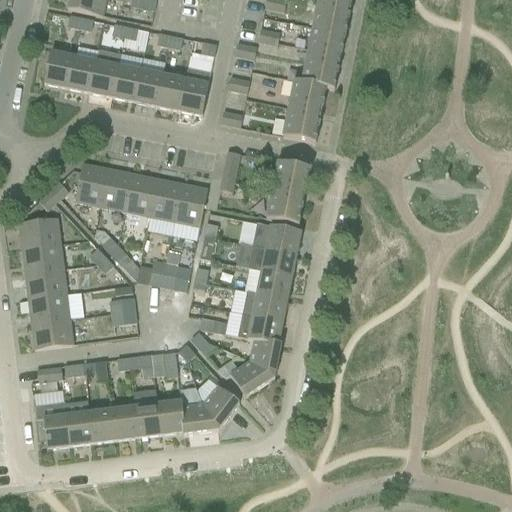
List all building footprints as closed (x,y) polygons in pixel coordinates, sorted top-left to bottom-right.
[(102,20),(106,0),(105,0),(69,0),(67,13),(102,20)] [(142,13),(145,2),(135,0),(132,0),(131,10),(142,13)] [(271,14),(273,2),(267,0),(264,13),(271,14)] [(345,39),(352,0),(318,0),(312,32),(345,39)] [(154,15),(156,4),(145,2),(142,13),(154,15)] [(273,2),(271,14),(277,15),(280,3),(273,2)] [(284,17),(286,4),(280,3),(277,15),(284,17)] [(79,33),(82,22),(70,20),(68,31),(79,33)] [(91,36),(93,24),(82,22),(79,33),(91,36)] [(124,42),(126,31),(115,29),(112,40),(124,42)] [(138,33),(126,31),(124,42),(136,45),(138,33)] [(312,32),(301,86),(301,88),(326,93),(333,94),(345,39),(312,32)] [(264,47),(266,35),(260,34),(258,46),(264,47)] [(266,35),(264,47),(270,49),(273,37),(266,35)] [(277,50),(279,38),(273,37),(270,49),(277,50)] [(168,51),(170,41),(159,38),(157,49),(168,51)] [(180,54),(182,43),(170,41),(168,51),(180,54)] [(216,50),(211,49),(203,47),(201,58),(214,61),(216,50)] [(240,62),(243,49),(237,48),(234,61),(240,62)] [(247,63),(249,51),(243,49),(240,62),(247,63)] [(249,51),(247,63),(253,64),(256,52),(249,51)] [(111,102),(118,70),(120,59),(97,54),(95,65),(89,97),(111,102)] [(66,93),(73,60),(50,56),(43,88),(66,93)] [(89,97),(95,65),(73,60),(66,93),(89,97)] [(134,107),(140,74),(118,70),(111,102),(134,107)] [(202,120),(208,88),(210,77),(188,72),(186,84),(179,116),(202,120)] [(156,111),(163,79),(140,74),(134,107),(156,111)] [(179,116),(186,84),(163,79),(156,111),(179,116)] [(234,96),(236,83),(230,82),(227,94),(234,96)] [(240,97),(243,85),(236,83),(234,96),(240,97)] [(247,98),(249,86),(243,85),(240,97),(247,98)] [(314,148),(326,93),(301,88),(301,86),(294,85),(282,141),(314,148)] [(229,117),(223,116),(220,128),(227,130),(229,117)] [(229,117),(227,130),(233,131),(236,119),(229,117)] [(240,132),(242,120),(236,119),(233,131),(240,132)] [(238,165),(239,159),(227,156),(227,158),(226,163),(238,165)] [(237,172),(238,165),(226,163),(225,165),(224,169),(237,172)] [(298,230),(309,173),(277,167),(265,223),(298,230)] [(99,211),(107,173),(82,168),(74,206),(99,211)] [(235,178),(237,172),(224,169),(223,175),(235,178)] [(124,216),(132,178),(107,173),(99,211),(124,216)] [(234,184),(235,178),(223,175),(222,182),(234,184)] [(149,221),(157,184),(132,178),(124,216),(149,221)] [(233,190),(234,184),(222,182),(221,184),(220,188),(233,190)] [(174,227),(182,189),(157,184),(149,221),(174,227)] [(68,196),(59,187),(51,194),(60,204),(68,196)] [(232,197),(233,190),(220,188),(219,194),(232,197)] [(207,194),(182,189),(174,227),(199,232),(207,194)] [(46,199),(41,203),(38,206),(47,215),(55,208),(46,199)] [(56,222),(26,226),(18,227),(21,253),(60,248),(56,222)] [(296,259),(301,236),(256,227),(251,250),(252,250),(265,253),(296,259)] [(215,242),(217,230),(206,228),(204,239),(215,242)] [(210,265),(215,242),(204,239),(199,263),(210,265)] [(109,241),(102,249),(101,249),(109,257),(117,250),(109,241)] [(63,273),(60,248),(21,253),(24,278),(63,273)] [(125,259),(117,250),(109,257),(117,266),(118,266),(125,259)] [(291,282),(296,259),(265,253),(252,250),(247,272),(261,275),(291,282)] [(105,261),(97,253),(89,261),(97,269),(105,261)] [(139,273),(125,259),(118,266),(117,266),(136,286),(139,273)] [(113,270),(105,261),(97,269),(105,278),(113,270)] [(160,291),(165,268),(153,265),(148,288),(160,291)] [(173,293),(177,270),(165,268),(160,291),(173,293)] [(197,272),(195,284),(207,286),(209,275),(197,272)] [(66,299),(63,273),(24,278),(28,304),(66,299)] [(287,304),(291,282),(261,275),(256,298),(287,304)] [(205,298),(207,286),(195,284),(192,295),(205,298)] [(282,327),(287,304),(256,298),(246,295),(242,318),(282,327)] [(69,324),(66,299),(28,304),(31,329),(69,324)] [(134,315),(133,303),(109,306),(111,318),(134,315)] [(136,327),(134,315),(111,318),(112,330),(136,327)] [(242,318),(238,341),(247,343),(281,350),(281,349),(278,348),(282,327),(242,318)] [(211,336),(214,325),(201,322),(199,333),(211,336)] [(73,349),(69,324),(31,329),(34,354),(73,349)] [(226,327),(214,325),(211,336),(223,338),(226,327)] [(207,347),(198,337),(190,345),(199,354),(207,347)] [(274,383),(281,350),(247,343),(247,344),(254,345),(249,366),(274,383)] [(186,349),(178,356),(187,366),(195,359),(186,349)] [(175,369),(174,357),(163,358),(164,370),(175,369)] [(141,372),(140,361),(139,361),(128,362),(129,373),(141,372)] [(129,373),(128,362),(116,364),(118,375),(129,373)] [(245,402),(274,383),(249,366),(230,379),(245,402)] [(94,367),(83,368),(84,379),(96,378),(94,367)] [(84,379),(83,368),(64,371),(65,381),(84,379)] [(177,381),(175,369),(164,370),(166,383),(177,381)] [(62,384),(60,371),(37,374),(38,387),(62,384)] [(217,435),(239,408),(217,391),(203,409),(217,435)] [(161,439),(157,408),(155,394),(132,397),(134,411),(138,442),(161,439)] [(184,439),(180,405),(157,408),(161,439),(182,436),(183,439),(184,439)] [(217,435),(203,409),(182,412),(181,405),(180,405),(184,439),(217,435)] [(70,450),(66,419),(65,407),(34,410),(36,424),(35,424),(38,446),(46,445),(47,453),(70,450)] [(138,442),(134,411),(111,414),(115,445),(138,442)] [(115,445),(111,414),(89,417),(93,448),(115,445)] [(89,417),(66,419),(70,450),(93,448),(89,417)]
